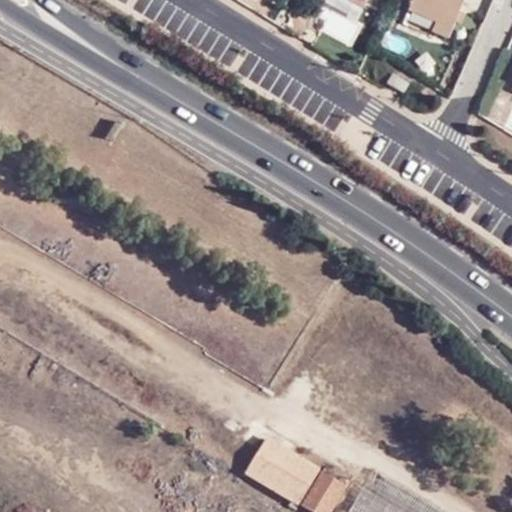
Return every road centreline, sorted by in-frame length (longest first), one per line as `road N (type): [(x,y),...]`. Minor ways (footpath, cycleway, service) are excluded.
road 1 (primary): [(145,81),(298,168),(511,314)]
road 2 (unclassified): [(193,0),(436,156)]
road 3 (residential): [(510,0),(436,156)]
road 4 (primary): [(0,0),(145,81)]
road 5 (primary): [(145,81),(46,0)]
